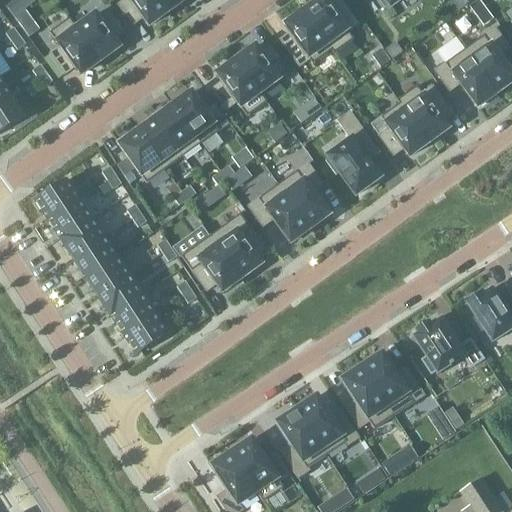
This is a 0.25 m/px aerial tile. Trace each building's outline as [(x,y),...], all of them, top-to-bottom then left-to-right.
[(158,0),(126,0),(118,6),(133,27),(143,20),(148,27),(168,13),(158,0)] [(158,0),(168,13),(186,0),(158,0)] [(324,0),(320,0),(304,12),(332,51),(332,52),(334,55),(354,41),(348,33),(359,25),(340,0),(336,0),(329,6),(324,0)] [(379,0),(385,8),(388,6),(390,9),(402,0),(379,0)] [(463,0),(453,0),(452,1),(459,11),(467,5),(463,0)] [(17,3),(7,10),(15,19),(24,12),(17,3)] [(26,12),(15,20),(22,29),(33,21),(26,12)] [(332,51),(304,12),(284,26),(290,34),(280,41),(299,68),(310,61),(313,65),(332,52),(332,51)] [(109,13),(99,20),(96,15),(77,29),(76,29),(100,62),(119,48),(114,40),(124,33),(109,13)] [(80,76),(100,62),(76,29),(77,29),(70,19),(50,34),(60,48),(50,55),(65,76),(75,69),(80,76)] [(465,51),(496,94),(511,83),(511,75),(499,57),(509,50),(495,29),(465,51)] [(20,38),(14,30),(6,35),(12,44),(20,38)] [(20,38),(12,44),(18,52),(26,46),(20,38)] [(255,47),(236,61),(259,94),(260,94),(289,73),(271,48),(261,55),(255,47)] [(392,47),(386,51),(392,60),(402,53),(398,48),(392,47)] [(382,50),(372,57),(381,69),(390,62),(382,50)] [(477,109),(496,94),(465,51),(435,72),(450,93),(460,85),(477,109)] [(0,54),(0,78),(11,71),(0,54)] [(259,94),(236,61),(216,76),(222,83),(212,91),(227,111),(237,104),(247,118),(267,104),(260,94),(259,94)] [(47,75),(41,66),(32,72),(39,81),(47,75)] [(47,75),(39,81),(45,89),(53,83),(47,75)] [(0,80),(0,105),(12,98),(0,80)] [(397,102),(399,105),(400,104),(428,144),(448,130),(442,122),(452,115),(433,88),(423,95),(417,87),(397,102)] [(173,107),(201,146),(229,125),(215,106),(205,113),(191,94),(173,107)] [(12,98),(0,105),(0,134),(25,118),(12,98)] [(314,101),(295,115),(302,124),(321,110),(314,101)] [(399,105),(380,119),(388,130),(378,137),(393,157),(403,150),(409,158),(428,144),(400,104),(399,105)] [(183,159),(201,146),(173,107),(155,120),(183,159)] [(165,171),(183,159),(155,120),(137,133),(165,171)] [(363,156),(375,148),(360,128),(348,137),(351,141),(328,158),(330,161),(327,163),(336,176),(339,174),(356,197),(363,191),(364,191),(373,185),(372,184),(380,179),(363,156)] [(147,185),(165,171),(137,133),(119,146),(128,160),(136,170),(147,185)] [(128,160),(117,167),(124,178),(131,173),(136,170),(128,160)] [(278,186),(310,230),(329,216),(312,193),(323,185),(308,165),(278,186)] [(229,167),(221,173),(226,181),(235,175),(229,167)] [(107,183),(116,177),(110,168),(102,174),(107,183)] [(221,173),(212,180),(218,187),(226,181),(221,173)] [(116,177),(107,183),(113,191),(122,186),(116,177)] [(35,202),(48,223),(80,202),(67,181),(35,202)] [(290,244),(310,230),(278,186),(248,208),(263,228),(273,221),(290,244)] [(190,188),(182,194),(187,201),(196,195),(190,188)] [(182,194),(174,200),(179,207),(187,201),(182,194)] [(93,221),(80,202),(48,223),(60,241),(60,242),(93,221)] [(132,221),(141,215),(135,207),(127,212),(132,221)] [(141,215),(132,221),(138,230),(147,224),(141,215)] [(240,215),(211,237),(242,279),(261,265),(255,257),(265,250),(240,215)] [(73,260),(105,239),(93,221),(60,242),(61,243),(62,243),(73,260)] [(242,279),(211,237),(201,244),(190,251),(181,258),(207,293),(217,286),(222,294),(242,279)] [(117,258),(105,239),(73,260),(85,279),(117,258)] [(171,250),(166,241),(157,247),(163,256),(171,250)] [(177,259),(171,250),(163,256),(169,264),(177,259)] [(130,277),(117,258),(85,279),(98,298),(130,277)] [(109,317),(142,295),(130,277),(98,298),(109,315),(109,317)] [(182,297),(191,291),(185,283),(177,288),(182,297)] [(191,291),(182,297),(188,306),(197,300),(191,291)] [(481,334),(484,331),(492,343),(511,330),(511,298),(508,292),(497,299),(492,291),(483,297),(482,295),(467,305),(476,318),(472,320),(481,334)] [(122,336),(154,315),(142,295),(109,317),(110,318),(111,318),(122,336)] [(122,336),(136,356),(168,335),(154,315),(122,336)] [(469,365),(482,357),(469,337),(458,344),(442,320),(432,326),(430,323),(416,332),(418,335),(414,338),(427,358),(422,361),(432,376),(437,372),(438,375),(464,358),(469,365)] [(229,342),(210,358),(216,365),(180,394),(194,412),(249,367),(229,342)] [(394,417),(424,397),(406,369),(396,376),(392,369),(391,369),(382,355),(373,360),(363,366),(364,367),(362,368),(394,417)] [(362,368),(360,369),(359,369),(350,375),(350,376),(341,381),(351,396),(355,402),(345,409),(359,430),(369,423),(374,431),(394,417),(362,368)] [(308,403),(298,409),(299,410),(297,411),(327,457),(346,444),(348,447),(359,440),(341,412),(331,418),(327,412),(326,412),(317,398),(308,403)] [(452,410),(446,415),(447,416),(456,430),(463,426),(452,410)] [(297,411),(294,412),(285,418),(285,419),(276,424),(286,439),(290,445),(280,452),(294,473),(304,466),(307,470),(327,457),(297,411)] [(233,452),(231,454),(257,493),(256,494),(263,504),(284,490),(279,483),(289,476),(276,455),(266,461),(261,455),(251,441),(243,446),(233,452)] [(231,454),(229,455),(219,461),(220,461),(211,467),(223,485),(223,486),(227,492),(217,499),(225,511),(242,511),(238,505),(256,494),(257,493),(231,454)] [(390,460),(382,466),(390,478),(398,473),(390,460)] [(378,470),(369,477),(375,486),(385,480),(378,470)] [(501,511),(481,480),(460,493),(472,511),(501,511)]
